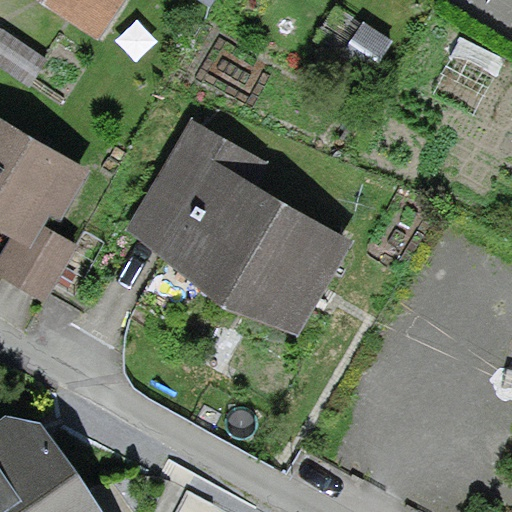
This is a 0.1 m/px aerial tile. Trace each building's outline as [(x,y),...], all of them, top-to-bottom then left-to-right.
[(58,0),(97,24),(113,0),(58,0)] [(0,62),(30,83),(46,61),(0,28),(0,62)] [(0,213),(24,227),(0,267),(0,270),(43,296),(74,245),(29,218),(43,196),(60,206),(79,172),(0,125),(0,213)] [(197,133),(139,233),(291,321),(337,242),(240,186),(253,165),(197,133)] [(0,511),(89,511),(36,435),(6,430),(0,433),(0,511)]
